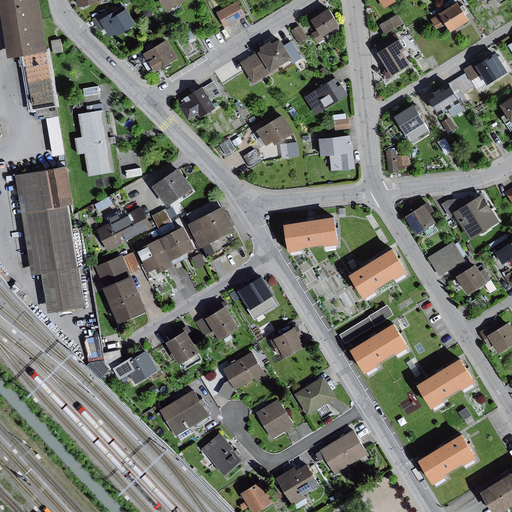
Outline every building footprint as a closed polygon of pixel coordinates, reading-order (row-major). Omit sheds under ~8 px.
[(0,0),(0,6),(9,59),(24,56),(50,52),(41,0),(0,0)] [(163,0),(170,11),(190,0),(163,0)] [(239,1),(218,13),(226,27),(247,14),(239,1)] [(454,1),(428,17),(435,28),(443,23),(448,31),(466,20),(454,1)] [(117,12),(102,21),(106,28),(112,38),(119,34),(120,36),(140,25),(128,5),(117,12)] [(101,31),(106,28),(102,21),(117,12),(114,6),(94,19),(101,31)] [(148,7),(145,9),(144,13),(145,16),(148,18),(153,16),(154,12),(152,9),(148,7)] [(322,15),(314,20),(320,28),(312,33),(318,44),(327,39),(326,38),(344,27),(333,10),(328,13),(324,7),(319,10),(322,15)] [(396,14),(378,24),(384,34),(401,23),(396,14)] [(301,25),(292,31),(300,44),(309,39),(301,25)] [(374,46),(377,51),(398,38),(395,33),(374,46)] [(377,51),(376,51),(390,75),(408,64),(400,51),(404,48),(398,38),(377,51)] [(62,39),(52,41),(54,54),(63,52),(62,39)] [(170,40),(146,54),(156,71),(157,72),(181,58),(170,40)] [(273,41),(256,51),(257,54),(242,63),(255,84),(294,60),(285,46),(282,40),(275,44),(273,41)] [(292,42),(285,46),(294,60),(296,63),(303,59),(292,42)] [(492,51),(471,64),(478,74),(484,84),(504,70),(500,63),(503,61),(498,54),(495,56),(492,51)] [(59,106),(50,52),(24,56),(33,110),(35,110),(59,106)] [(156,71),(146,54),(134,61),(148,75),(156,71)] [(478,74),(471,64),(462,69),(465,73),(469,80),(478,74)] [(465,73),(453,80),(461,92),(473,85),(469,80),(465,73)] [(484,84),(478,74),(469,80),(473,85),(475,89),(484,84)] [(337,79),(306,97),(317,116),(351,96),(344,86),(341,87),(337,79)] [(461,92),(453,80),(447,84),(458,101),(461,106),(467,102),(461,92)] [(446,81),(424,95),(437,114),(458,101),(447,84),(446,81)] [(215,82),(205,87),(212,99),(222,94),(215,82)] [(205,87),(186,99),(188,103),(182,106),(190,120),(200,114),(203,119),(218,109),(212,99),(205,87)] [(511,94),(497,104),(503,113),(499,116),(504,124),(511,119),(511,118),(511,94)] [(411,103),(392,115),(403,133),(422,121),(411,103)] [(60,116),(59,106),(35,110),(36,120),(48,118),(60,116)] [(105,111),(80,115),(84,137),(76,138),(79,155),(86,153),(90,176),(115,172),(105,111)] [(269,126),(255,135),(262,147),(267,144),(269,147),(276,142),(278,146),(297,134),(286,115),(277,120),(275,117),(266,123),(269,126)] [(67,154),(60,116),(48,118),(55,156),(67,154)] [(448,117),(441,121),(447,131),(454,127),(448,117)] [(347,119),(335,121),(336,130),(351,129),(350,119),(347,119)] [(353,136),(322,139),(324,157),(332,156),(334,171),(357,168),(353,136)] [(444,137),(437,142),(446,155),(452,151),(444,137)] [(231,139),(221,145),(227,156),(237,150),(231,139)] [(298,142),(282,145),(284,158),(300,156),(298,142)] [(256,149),(244,156),(252,169),(264,162),(256,149)] [(395,149),(384,150),(387,173),(398,172),(397,165),(408,164),(407,154),(395,155),(395,149)] [(71,166),(19,175),(35,274),(45,273),(51,312),(86,306),(70,204),(77,203),(71,166)] [(142,168),(127,171),(128,178),(143,175),(142,168)] [(182,168),(155,187),(170,207),(196,188),(182,168)] [(125,188),(112,195),(119,208),(132,201),(125,188)] [(467,201),(450,211),(468,240),(498,221),(480,192),(467,201)] [(111,196),(95,205),(99,212),(115,203),(111,196)] [(465,197),(446,199),(440,203),(447,213),(450,211),(467,201),(465,197)] [(193,224),(224,209),(219,199),(188,214),(193,224)] [(425,200),(402,215),(413,233),(421,227),(431,222),(434,220),(428,212),(431,210),(425,200)] [(99,229),(111,252),(156,228),(144,206),(126,215),(124,212),(112,219),(113,222),(99,229)] [(193,224),(192,225),(211,263),(246,245),(227,207),(224,209),(193,224)] [(166,209),(153,216),(160,229),(173,222),(177,219),(171,208),(167,210),(166,209)] [(333,215),(284,223),(288,249),(291,249),(292,254),(303,252),(302,248),(327,244),(327,248),(335,247),(335,244),(338,243),(333,215)] [(160,229),(158,230),(161,237),(177,228),(173,222),(160,229)] [(431,222),(421,227),(427,237),(437,231),(431,222)] [(198,249),(187,226),(164,238),(169,249),(175,261),(198,249)] [(168,250),(163,238),(153,243),(151,238),(138,245),(141,250),(140,251),(150,272),(159,268),(162,273),(177,266),(175,261),(169,249),(168,250)] [(511,239),(493,251),(501,263),(507,259),(511,265),(511,264),(511,239)] [(453,241),(427,257),(439,275),(464,259),(453,241)] [(390,248),(348,275),(362,297),(364,296),(367,300),(377,294),(374,290),(395,277),(398,281),(405,277),(403,274),(405,272),(390,248)] [(134,252),(125,256),(133,272),(141,268),(134,252)] [(201,254),(193,258),(199,269),(207,265),(201,254)] [(125,256),(125,255),(98,267),(107,287),(105,288),(121,324),(150,311),(133,272),(125,256)] [(352,259),(347,262),(350,268),(355,265),(352,259)] [(473,263),(453,275),(464,294),(483,282),(489,279),(483,268),(478,270),(473,263)] [(265,276),(241,291),(252,308),(250,310),(256,320),(279,306),(274,297),(277,295),(265,276)] [(496,288),(489,279),(483,282),(485,286),(489,292),(496,288)] [(481,295),(468,303),(472,309),(485,301),(481,295)] [(386,304),(368,316),(374,325),(392,314),(386,304)] [(243,328),(230,308),(211,320),(217,329),(223,340),(243,328)] [(217,329),(211,320),(208,316),(197,323),(206,336),(217,329)] [(374,325),(368,316),(360,320),(338,334),(344,343),(374,325)] [(404,317),(400,319),(405,328),(409,325),(404,317)] [(493,322),(479,332),(488,347),(492,345),(497,353),(511,343),(511,328),(507,321),(496,327),(493,322)] [(392,323),(350,349),(363,371),(366,369),(369,373),(378,368),(375,364),(396,351),(399,355),(406,350),(404,347),(407,346),(392,323)] [(298,326),(272,340),(280,355),(285,353),(289,359),(310,347),(298,326)] [(190,332),(171,343),(187,371),(206,359),(190,332)] [(116,369),(125,363),(123,350),(105,353),(106,361),(112,371),(116,369)] [(137,359),(136,357),(125,363),(116,369),(123,380),(133,373),(139,384),(161,371),(149,352),(137,359)] [(255,352),(226,369),(232,380),(237,388),(238,389),(256,379),(258,381),(268,375),(255,352)] [(459,356),(415,383),(431,408),(435,406),(437,410),(446,404),(444,401),(464,389),(466,391),(474,386),(472,384),(475,383),(459,356)] [(411,359),(406,362),(410,369),(415,366),(411,359)] [(112,371),(106,361),(92,362),(88,365),(102,380),(112,371)] [(415,367),(410,370),(415,377),(420,374),(415,367)] [(326,377),(297,394),(310,416),(318,410),(329,404),(339,398),(326,377)] [(237,388),(232,380),(226,383),(219,394),(230,400),(237,388)] [(156,384),(150,388),(155,395),(161,391),(156,384)] [(213,415),(198,389),(163,410),(178,436),(180,435),(190,429),(213,415)] [(281,399),(259,413),(276,439),(297,425),(281,399)] [(333,411),(329,404),(318,410),(322,417),(333,411)] [(465,407),(458,412),(463,420),(471,415),(465,407)] [(402,416),(396,420),(400,426),(406,422),(402,416)] [(190,429),(180,435),(182,439),(192,433),(190,429)] [(367,452),(352,429),(319,449),(320,450),(314,454),(319,462),(324,458),(334,473),(367,452)] [(237,449),(223,433),(204,449),(228,476),(245,461),(236,450),(237,449)] [(459,434),(417,461),(431,484),(434,482),(436,486),(446,480),(443,477),(464,463),(467,467),(474,463),(472,460),(474,458),(459,434)] [(318,484),(305,462),(294,469),(293,466),(275,476),(292,505),(305,497),(302,493),(318,484)] [(511,471),(480,490),(492,511),(508,511),(510,511),(507,506),(511,503),(511,471)] [(259,479),(239,492),(244,501),(247,506),(251,511),(271,500),(259,479)] [(277,490),(271,493),(275,500),(281,496),(277,490)] [(247,506),(244,501),(239,504),(241,510),(247,506)]
